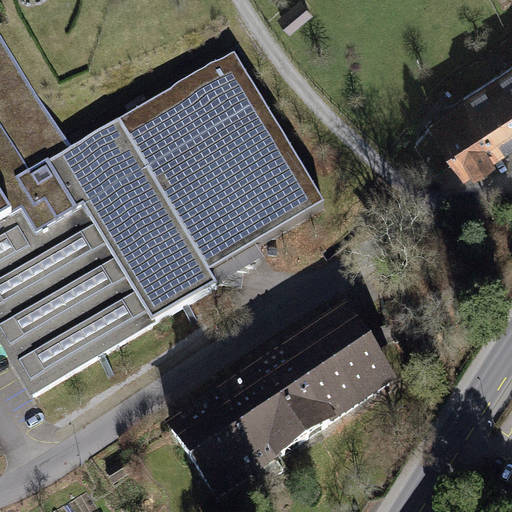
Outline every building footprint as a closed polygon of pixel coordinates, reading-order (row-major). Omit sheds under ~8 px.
[(309,12),(300,2),(281,18),(290,29),(309,12)] [(0,187),(68,147),(0,33),(0,187)] [(73,145),(68,147),(0,187),(0,338),(36,398),(217,290),(209,278),(325,209),(234,58),(189,85),(185,78),(170,87),(174,94),(119,127),(119,126),(77,151),(73,145)] [(511,66),(464,96),(467,101),(498,149),(498,150),(511,140),(511,66)] [(467,101),(435,120),(416,143),(434,171),(458,156),(465,168),(498,149),(467,101)] [(344,317),(172,430),(217,499),(390,386),(371,358),(394,343),(385,329),(362,344),(344,317)] [(126,463),(108,474),(114,483),(132,472),(126,463)]
